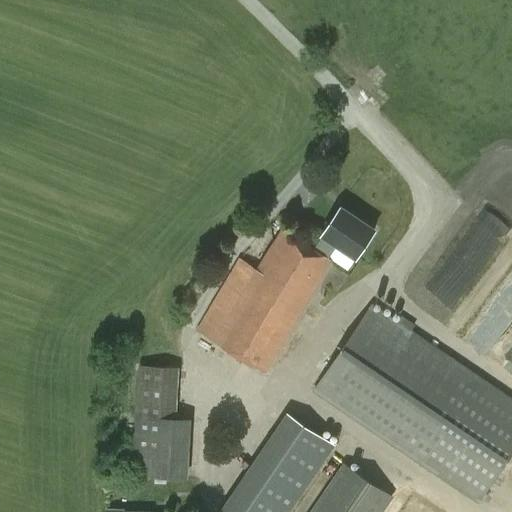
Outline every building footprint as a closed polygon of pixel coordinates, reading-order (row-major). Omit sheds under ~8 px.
[(357,256),(374,230),(341,208),(324,234),(357,256)] [(266,372),(333,260),(282,226),(256,268),(239,257),(196,330),(266,372)] [(511,450),(511,399),(371,304),(313,390),(478,501),(511,450)] [(188,476),(190,416),(177,415),(178,364),(140,363),(137,475),(188,476)] [(219,511),(287,511),(333,444),(286,412),(219,511)] [(383,511),(394,497),(343,463),(309,511),(383,511)]
